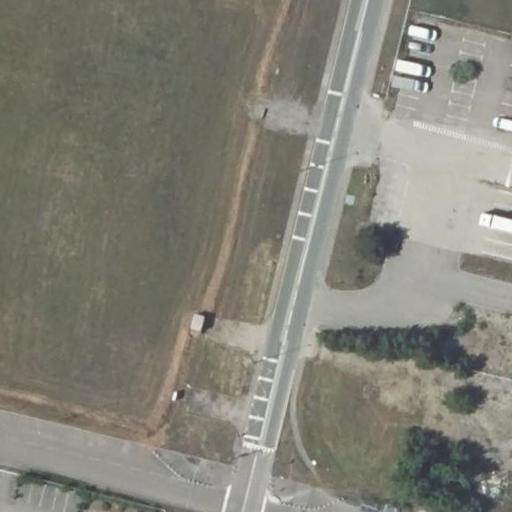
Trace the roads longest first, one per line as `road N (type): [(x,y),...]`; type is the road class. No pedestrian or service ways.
road 1 (residential): [(244,496),(366,0)]
road 2 (unknown): [(342,98),(401,125),(429,150),(444,195),(436,254),(423,289),(398,305),(296,287)]
road 3 (unclassified): [(244,496),(0,435)]
